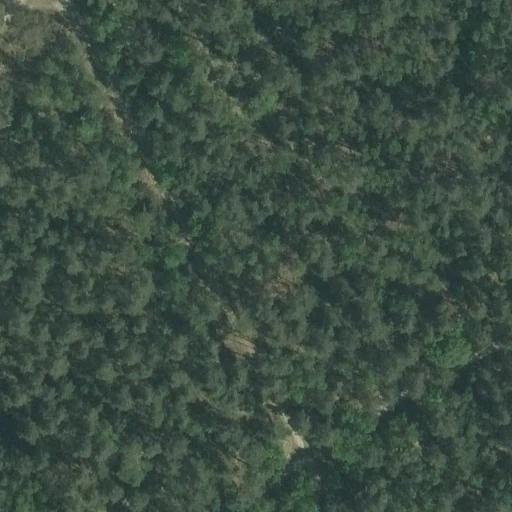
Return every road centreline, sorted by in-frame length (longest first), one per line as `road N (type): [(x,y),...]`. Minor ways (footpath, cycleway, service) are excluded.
road 1 (track): [(308,458),(61,0)]
road 2 (track): [(511,336),(419,384),(308,458)]
